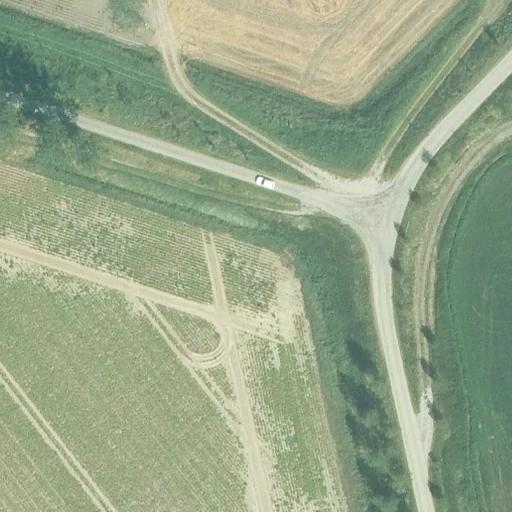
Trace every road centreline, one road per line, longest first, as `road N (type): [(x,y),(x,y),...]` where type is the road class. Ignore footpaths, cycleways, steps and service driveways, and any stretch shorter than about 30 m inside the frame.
road 1 (unclassified): [(389,222),(0,97)]
road 2 (tertiary): [(426,511),(386,333),(382,258),(389,222)]
road 3 (tertiary): [(389,222),(460,121),(511,68)]
